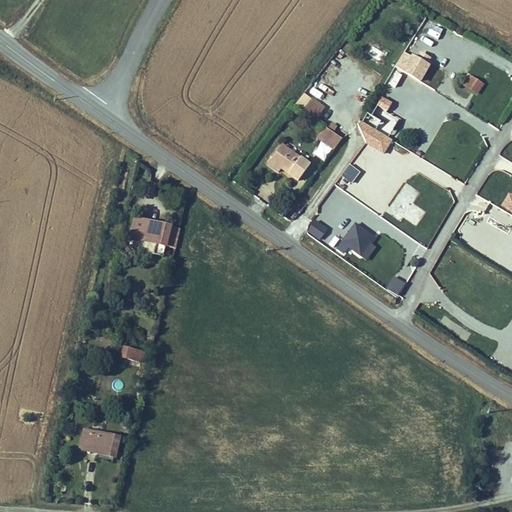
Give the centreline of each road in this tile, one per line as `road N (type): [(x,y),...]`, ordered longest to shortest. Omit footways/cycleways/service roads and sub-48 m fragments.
road 1 (secondary): [(511,396),(0,37)]
road 2 (unknown): [(435,264),(350,208),(337,210),(323,232)]
